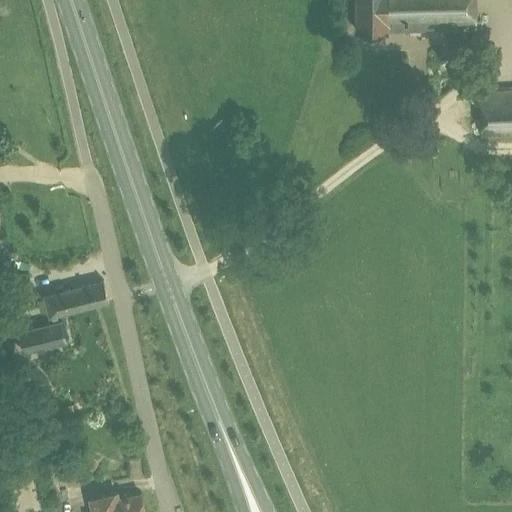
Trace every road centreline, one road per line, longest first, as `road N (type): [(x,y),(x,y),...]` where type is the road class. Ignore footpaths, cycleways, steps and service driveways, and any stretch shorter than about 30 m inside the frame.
road 1 (unclassified): [(91,180),(168,511)]
road 2 (primary): [(169,290),(72,0)]
road 3 (track): [(205,273),(422,115)]
road 4 (primary): [(267,511),(169,290)]
road 5 (primary): [(169,290),(239,511)]
